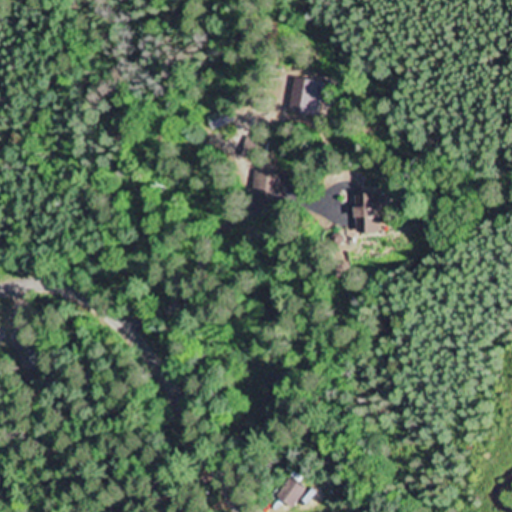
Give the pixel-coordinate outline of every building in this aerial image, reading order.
[(316,118),(321,83),(292,79),(287,114),(316,118)] [(259,162),(265,144),(246,137),(240,155),(259,162)] [(283,173),(252,169),(249,194),(280,198),(283,173)] [(378,197),(353,197),(353,236),(378,236),(378,197)] [(304,492),(288,481),(275,500),(291,511),(304,492)]
